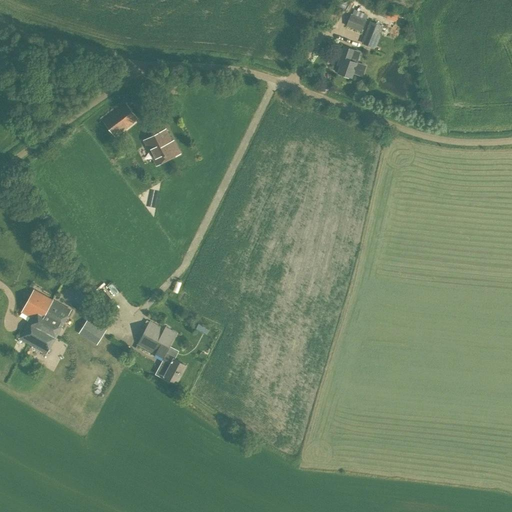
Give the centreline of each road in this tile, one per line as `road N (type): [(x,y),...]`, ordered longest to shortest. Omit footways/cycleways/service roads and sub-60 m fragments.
road 1 (unclassified): [(131,68),(294,85),(418,132),(470,143),(511,139)]
road 2 (unclassified): [(0,169),(131,68)]
road 3 (unclassified): [(0,24),(76,56),(131,68)]
